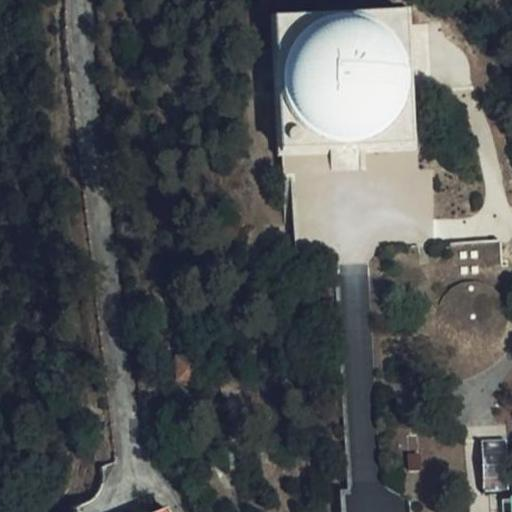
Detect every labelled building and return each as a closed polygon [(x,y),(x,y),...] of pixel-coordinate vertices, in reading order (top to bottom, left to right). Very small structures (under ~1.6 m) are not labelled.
[(406,19),(277,25),(284,156),(348,152),(412,149),(406,19)] [(284,248),(293,247),(293,232),(283,232),(284,248)] [(499,241),(438,245),(440,280),(486,277),(485,268),(501,267),(499,241)] [(495,344),(503,332),(505,319),(502,305),(495,294),(483,286),(469,283),(455,286),(444,294),(436,306),(434,320),(437,333),(444,345),(456,352),(470,355),(484,352),(495,344)] [(194,381),(194,359),(172,360),(172,381),(183,381),(194,381)]
